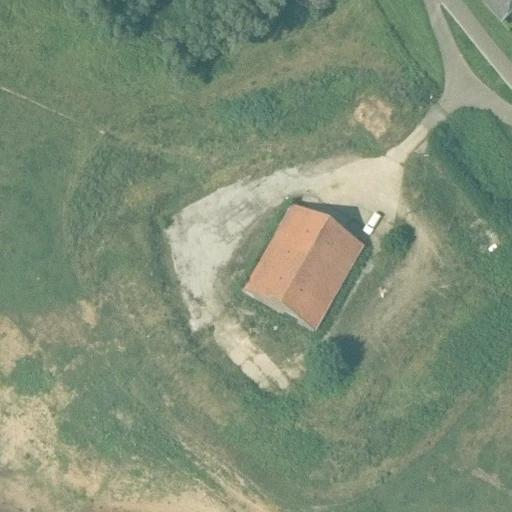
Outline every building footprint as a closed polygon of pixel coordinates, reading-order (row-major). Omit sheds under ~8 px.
[(511,14),(511,0),(479,0),(502,24),(511,14)] [(387,139),(407,120),(377,90),(357,109),(387,139)] [(242,181),(222,194),(229,204),(249,191),(242,181)] [(242,294),(289,321),(315,335),(363,250),(290,208),(242,294)] [(487,262),(511,247),(495,217),(470,232),(487,262)]
